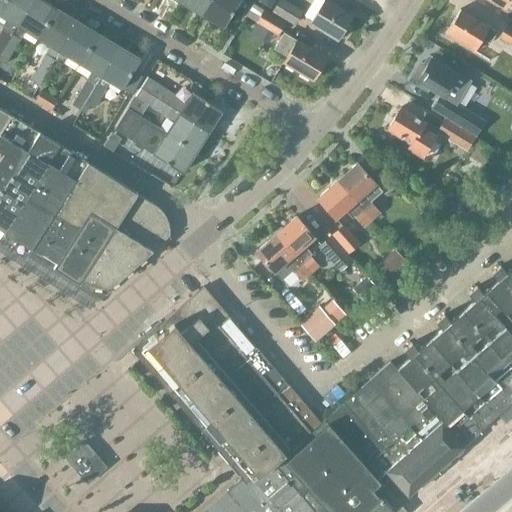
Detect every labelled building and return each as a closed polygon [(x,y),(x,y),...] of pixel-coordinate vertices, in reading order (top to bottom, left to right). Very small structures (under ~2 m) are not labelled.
[(28,30),(39,37),(57,8),(43,0),(33,0),(4,49),(0,55),(0,61),(6,65),(28,30)] [(0,55),(4,49),(9,41),(33,0),(4,0),(0,7),(0,13),(9,20),(0,35),(0,55)] [(182,0),(182,1),(203,14),(211,0),(182,0)] [(211,0),(203,14),(224,27),(240,0),(211,0)] [(279,0),(274,10),(294,23),(301,12),(281,0),(279,0)] [(348,1),(347,0),(325,0),(312,23),(337,39),(339,35),(342,37),(346,37),(349,30),(349,27),(346,25),(352,15),(343,9),(348,1)] [(491,0),(504,8),(509,0),(491,0)] [(255,3),(253,7),(247,16),(278,34),(285,22),(255,3)] [(31,80),(39,85),(54,60),(78,20),(57,8),(39,37),(52,45),(31,80)] [(445,33),(458,41),(474,51),(481,39),(489,44),(496,32),(460,9),(445,33)] [(78,20),(54,60),(63,66),(69,55),(82,63),(98,33),(78,20)] [(511,46),(511,29),(505,25),(498,37),(511,46)] [(73,105),(81,110),(119,46),(98,33),(82,63),(94,70),(73,105)] [(284,33),(279,41),(275,47),(287,55),(283,61),(313,79),(326,58),(297,40),(296,41),(284,33)] [(119,46),(81,110),(86,102),(95,107),(105,89),(97,84),(102,75),(133,94),(143,76),(134,70),(141,59),(119,46)] [(427,90),(429,87),(454,102),(467,80),(457,74),(458,73),(431,57),(425,66),(420,63),(410,80),(427,90)] [(146,79),(140,88),(180,113),(184,106),(176,101),(177,98),(146,79)] [(166,116),(175,121),(180,113),(140,88),(136,95),(167,115),(166,116)] [(36,101),(52,110),(58,100),(42,90),(36,101)] [(184,106),(180,113),(209,131),(222,110),(193,92),(184,106)] [(438,93),(430,107),(464,127),(476,134),(484,121),(472,114),(438,93)] [(0,132),(11,115),(0,107),(0,132)] [(400,107),(387,129),(411,144),(409,148),(423,157),(436,135),(422,126),(425,122),(400,107)] [(182,172),(196,151),(167,133),(145,118),(128,108),(115,131),(118,132),(135,143),(154,154),(168,163),(182,172)] [(175,121),(167,133),(196,151),(209,131),(180,113),(175,121)] [(0,132),(0,194),(39,132),(11,115),(0,132)] [(475,137),(445,118),(436,132),(467,150),(475,137)] [(0,194),(0,229),(4,232),(58,144),(39,132),(0,194)] [(118,132),(111,145),(128,155),(135,143),(118,132)] [(31,249),(32,248),(78,176),(87,161),(58,144),(4,232),(24,245),(31,249)] [(128,208),(82,279),(104,293),(171,236),(171,235),(170,232),(170,230),(170,227),(169,224),(168,221),(167,218),(165,215),(163,212),(161,209),(159,207),(156,205),(138,193),(87,161),(78,176),(99,190),(128,208)] [(357,163),(337,180),(372,219),(379,213),(369,202),(382,191),(375,183),(357,163)] [(42,253),(54,261),(99,190),(78,176),(32,248),(41,254),(42,253)] [(372,219),(337,180),(317,198),(335,218),(345,210),(352,219),(355,217),(364,226),(372,219)] [(54,261),(82,279),(128,208),(99,190),(54,261)] [(451,203),(458,208),(465,196),(458,191),(451,203)] [(296,216),(276,234),(294,254),(304,246),(314,236),(296,216)] [(359,243),(343,225),(333,234),(349,253),(359,243)] [(276,234),(256,251),(261,257),(274,271),(281,280),(291,272),(284,263),(294,254),(276,234)] [(351,260),(331,236),(319,246),(340,270),(351,260)] [(404,244),(398,250),(406,259),(416,250),(410,244),(404,244)] [(304,246),(294,254),(310,272),(317,266),(308,256),(311,254),(304,246)] [(397,253),(379,270),(388,278),(405,262),(397,253)] [(294,254),(284,263),(291,272),(294,270),(303,279),(310,272),(294,254)] [(500,266),(496,270),(511,287),(511,268),(507,273),(500,266)] [(511,287),(496,270),(492,274),(498,281),(489,289),(496,296),(492,300),(511,322),(511,287)] [(368,278),(354,290),(363,301),(377,288),(368,278)] [(146,348),(162,367),(226,312),(204,287),(174,313),(179,319),(146,348)] [(474,301),(463,312),(511,368),(511,367),(511,334),(480,299),(484,295),(477,287),(468,294),(474,301)] [(318,305),(299,321),(315,339),(334,323),(318,305)] [(162,367),(178,385),(242,330),(226,312),(162,367)] [(444,315),(441,318),(496,381),(511,368),(463,312),(451,322),(444,315)] [(442,330),(431,340),(489,406),(505,392),(496,381),(441,318),(436,323),(442,330)] [(178,385),(194,404),(258,349),(242,330),(178,385)] [(412,344),(408,347),(475,424),(492,410),(489,406),(431,340),(418,351),(412,344)] [(475,424),(408,347),(403,351),(409,358),(397,369),(460,443),(478,427),(475,424)] [(258,349),(194,404),(210,423),(274,368),(258,349)] [(326,420),(325,420),(384,487),(385,487),(377,478),(385,471),(406,494),(419,484),(461,446),(423,402),(413,390),(389,363),(346,402),(326,420)] [(210,423),(226,441),(290,386),(274,368),(210,423)] [(226,441),(242,460),(306,405),(290,386),(226,441)] [(245,465),(246,489),(255,482),(274,465),(287,453),(322,423),(306,405),(242,460),(239,463),(245,465)] [(287,453),(274,465),(315,511),(318,511),(325,506),(329,511),(389,511),(391,510),(377,494),(384,487),(325,420),(322,423),(287,453)] [(99,436),(68,462),(89,486),(120,460),(99,436)] [(315,511),(274,465),(255,482),(279,510),(277,511),(315,511)] [(255,482),(246,489),(233,500),(242,511),(277,511),(279,510),(255,482)] [(242,511),(233,500),(217,511),(242,511)]
